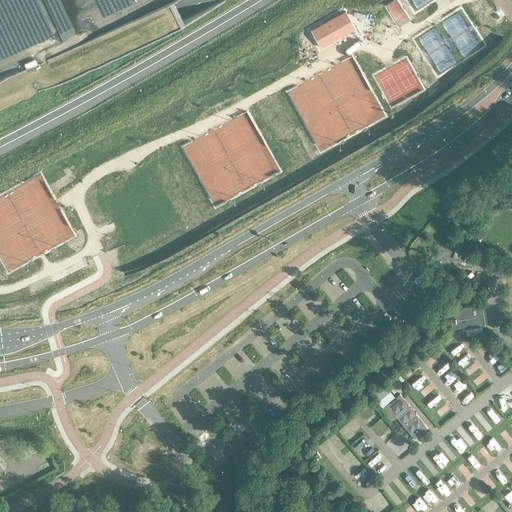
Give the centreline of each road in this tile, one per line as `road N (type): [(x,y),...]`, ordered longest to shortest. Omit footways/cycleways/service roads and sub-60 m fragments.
road 1 (primary): [(511,69),(434,132),(103,314)]
road 2 (primary): [(110,336),(427,162),(511,87)]
road 3 (motorway): [(0,143),(255,0)]
road 4 (motorway): [(0,94),(198,0)]
road 5 (motorway): [(0,59),(125,0)]
road 6 (residential): [(0,412),(124,375)]
